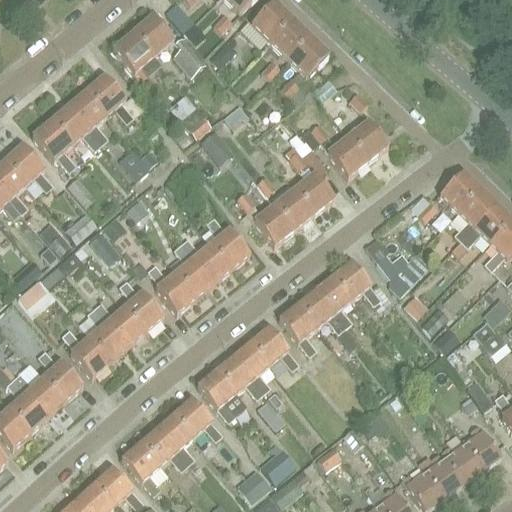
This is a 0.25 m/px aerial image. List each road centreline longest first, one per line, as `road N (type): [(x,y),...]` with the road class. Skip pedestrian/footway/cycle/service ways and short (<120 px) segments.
road 1 (residential): [(14,511),(191,357),(449,156)]
road 2 (residential): [(449,156),(279,0)]
road 3 (tertiary): [(502,116),(371,0)]
road 4 (residential): [(0,97),(115,0)]
